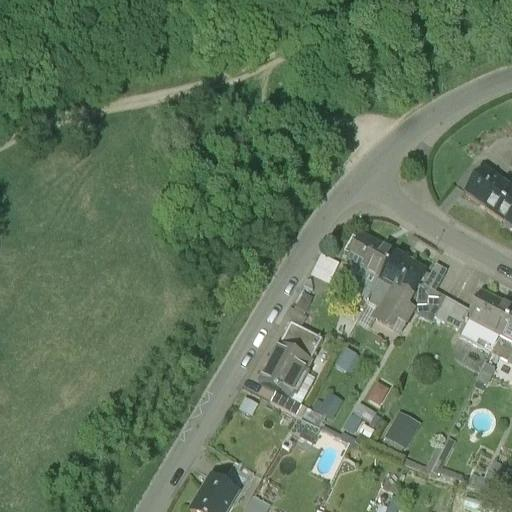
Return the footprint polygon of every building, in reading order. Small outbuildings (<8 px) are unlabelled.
[(511,203),(511,202),(484,182),(467,205),(495,227),(511,203)] [(511,203),(495,227),(511,238),(511,203)] [(393,263),(361,245),(346,273),(357,279),(340,308),(362,320),(364,315),(393,263)] [(328,291),(339,269),(320,260),(309,282),(328,291)] [(393,263),(364,315),(377,322),(374,327),(375,331),(387,338),(392,337),(396,330),(405,335),(414,319),(407,316),(426,282),(393,263)] [(292,316),(313,324),(322,301),(301,293),(292,316)] [(511,323),(511,317),(481,302),(459,344),(492,361),(500,346),(511,323)] [(511,323),(500,346),(511,352),(511,323)] [(323,350),(291,332),(286,341),(287,342),(291,349),(286,357),(311,371),(323,350)] [(286,357),(279,353),(258,389),(275,399),(290,408),(311,371),(286,357)] [(329,425),(343,405),(326,393),(312,413),(329,425)] [(290,408),(275,399),(269,409),(301,426),(306,417),(290,408)] [(383,442),(406,454),(420,427),(397,415),(383,442)] [(254,483),(235,472),(223,493),(238,501),(242,503),(254,483)] [(223,493),(210,486),(195,511),(231,511),(238,501),(223,493)]
